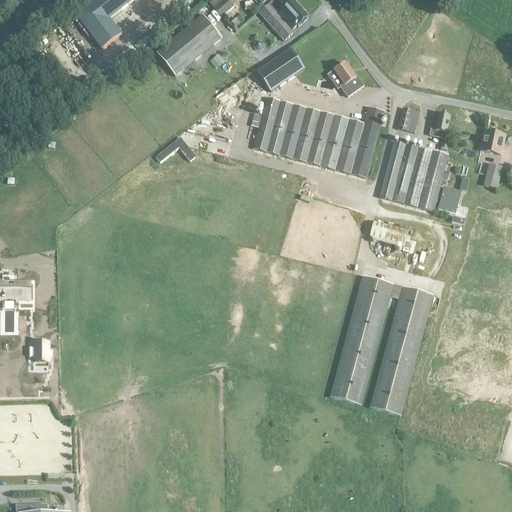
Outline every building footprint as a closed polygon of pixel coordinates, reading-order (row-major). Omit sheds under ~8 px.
[(93,0),(74,15),(79,22),(101,51),(122,35),(110,20),(136,0),(93,0)] [(222,17),(234,7),(233,4),(228,0),(209,0),(208,1),(222,17)] [(282,10),(283,11),(278,15),(269,5),(259,14),(287,46),(297,37),(293,32),(307,20),(291,2),(282,10)] [(230,27),(242,19),(238,13),(226,21),(230,27)] [(156,54),(175,77),(212,47),(222,40),(202,16),(156,54)] [(261,42),(257,42),(254,44),(254,48),(256,51),(260,52),(263,49),(264,45),(261,42)] [(267,94),(300,72),(287,52),(254,74),(267,94)] [(356,78),(355,78),(345,64),(334,72),(344,85),(340,88),(348,98),(363,87),(356,78)] [(266,99),(262,117),(254,115),(251,127),(258,129),(253,150),(321,168),(364,179),(373,141),(381,114),(371,111),(367,126),(334,116),(305,110),(266,99)] [(403,110),(397,131),(414,136),(420,114),(403,110)] [(437,124),(435,130),(431,129),(429,137),(445,141),(450,118),(435,114),(433,123),(437,124)] [(481,150),(489,152),(501,155),(506,135),(485,131),(481,150)] [(180,139),(155,159),(160,165),(179,150),(190,163),(196,159),(180,139)] [(405,164),(409,153),(404,152),(401,162),(405,164)] [(502,169),(489,166),(484,188),(497,190),(502,169)] [(444,189),(439,211),(456,216),(462,194),(444,189)] [(305,196),(304,201),(327,208),(328,203),(305,196)] [(414,212),(415,197),(405,196),(404,211),(414,212)] [(511,223),(481,217),(472,262),(497,267),(498,261),(511,264),(511,259),(511,256),(508,255),(509,246),(511,246),(511,223)] [(465,221),(453,218),(451,224),(463,227),(465,221)] [(408,231),(374,222),(370,239),(404,248),(408,231)] [(377,261),(387,263),(389,254),(379,252),(377,261)] [(467,270),(466,281),(486,282),(487,271),(467,270)] [(0,284),(0,301),(2,301),(2,302),(8,302),(8,301),(22,301),(22,297),(29,297),(29,285),(14,285),(14,284),(13,284),(13,285),(9,285),(9,284),(4,284),(4,285),(0,284)] [(481,359),(484,348),(488,349),(495,321),(486,319),(476,357),(481,359)] [(444,380),(455,327),(447,325),(436,378),(444,380)] [(48,346),(35,346),(35,364),(48,364),(48,346)] [(475,363),(468,386),(478,389),(484,366),(475,363)]
